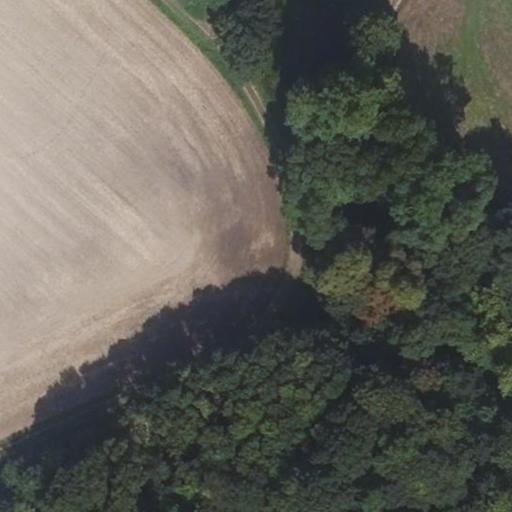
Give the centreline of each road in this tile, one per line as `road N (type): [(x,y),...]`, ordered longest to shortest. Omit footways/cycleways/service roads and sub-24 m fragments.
road 1 (track): [(0,450),(265,323),(300,288),(299,179),(268,102)]
road 2 (track): [(379,0),(357,108),(394,242),(476,367),(511,399)]
